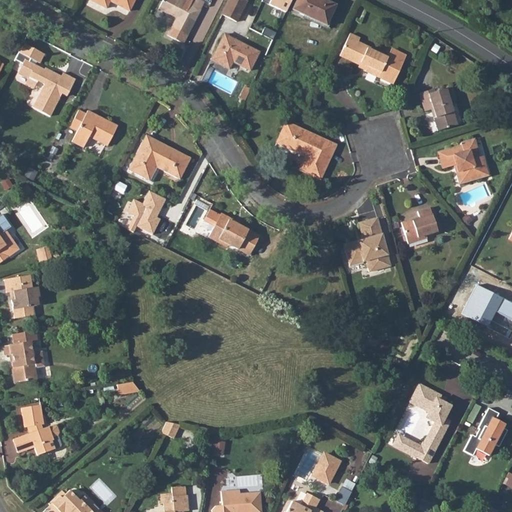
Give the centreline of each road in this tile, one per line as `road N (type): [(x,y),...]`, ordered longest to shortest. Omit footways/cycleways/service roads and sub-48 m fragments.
road 1 (residential): [(9,0),(181,88),(261,195),(294,212),(346,200),(368,174),(380,141)]
road 2 (tertiary): [(399,0),(511,66)]
